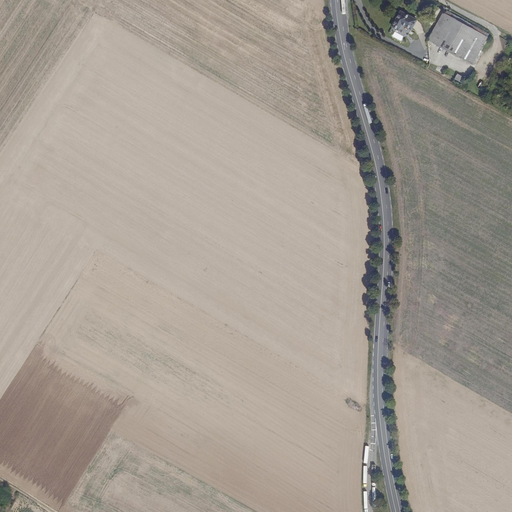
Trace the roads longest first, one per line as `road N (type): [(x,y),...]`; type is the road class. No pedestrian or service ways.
road 1 (primary): [(379,361),(382,185),(337,0)]
road 2 (unclassified): [(379,361),(370,511)]
